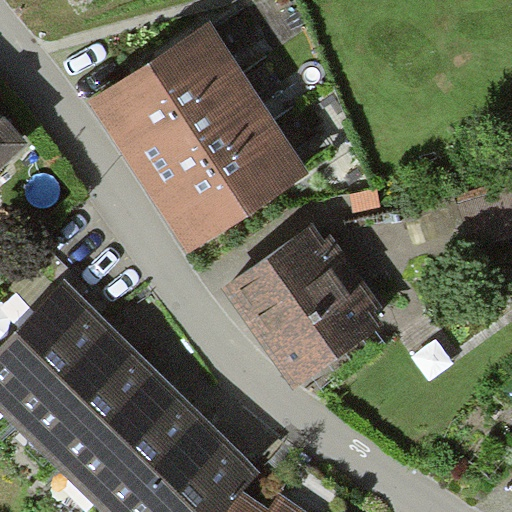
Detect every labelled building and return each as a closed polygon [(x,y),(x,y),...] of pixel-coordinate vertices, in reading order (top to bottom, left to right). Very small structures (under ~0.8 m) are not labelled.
[(80,0),(86,11),(107,0),(80,0)] [(213,22),(91,100),(187,247),(308,169),(213,22)] [(0,177),(31,151),(0,114),(0,177)] [(300,383),(387,318),(327,238),(314,221),(227,285),(300,383)] [(102,327),(67,294),(0,362),(0,418),(96,511),(224,511),(246,490),(258,478),(239,459),(194,416),(148,372),(102,327)] [(311,511),(281,491),(270,507),(246,490),(224,511),(311,511)]
